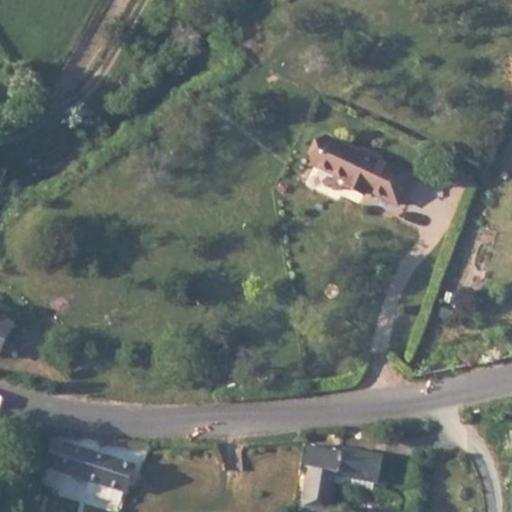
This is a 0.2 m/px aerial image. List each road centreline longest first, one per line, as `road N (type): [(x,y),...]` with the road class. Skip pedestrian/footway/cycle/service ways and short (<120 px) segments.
road 1 (secondary): [(0,393),(66,412),(210,423),(368,408),(511,376)]
road 2 (residential): [(121,0),(55,106),(0,145)]
